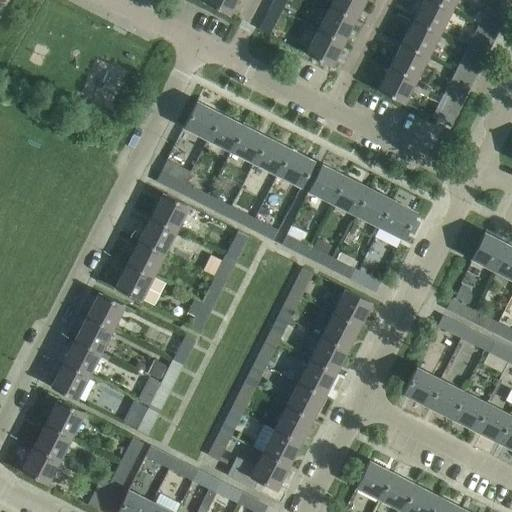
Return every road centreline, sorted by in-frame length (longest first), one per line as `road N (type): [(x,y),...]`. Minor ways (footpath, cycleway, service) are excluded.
road 1 (residential): [(0,416),(196,37)]
road 2 (residential): [(360,400),(474,180)]
road 3 (residential): [(511,478),(360,400)]
road 4 (residential): [(474,180),(328,107)]
road 5 (residential): [(307,511),(360,400)]
road 6 (residential): [(328,107),(384,0)]
